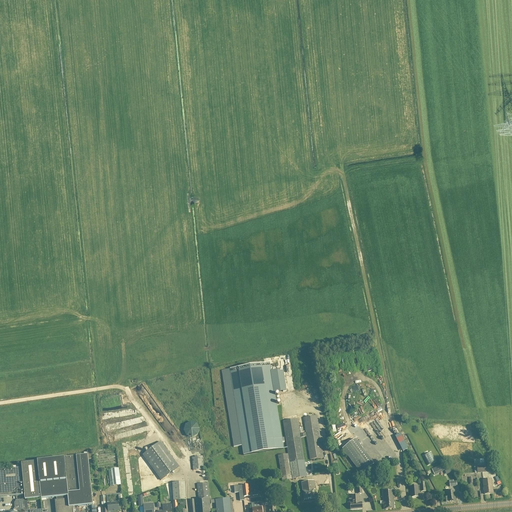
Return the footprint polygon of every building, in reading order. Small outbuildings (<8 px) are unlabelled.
[(281,439),(269,364),(230,369),(230,370),(242,446),(243,456),(283,450),(282,444),(282,443),(281,439)] [(282,370),(271,372),(275,394),(285,393),(282,370)] [(316,416),(303,419),(305,434),(300,435),(297,419),(283,422),(286,441),(288,455),(278,456),(282,481),(307,477),(300,438),(306,437),(310,460),(323,458),(316,416)] [(192,423),(191,423),(190,423),(189,423),(189,424),(188,424),(187,425),(186,425),(185,426),(185,427),(184,428),(184,429),(184,430),(184,431),(184,433),(185,434),(185,435),(186,436),(187,437),(188,437),(189,438),(190,438),(191,438),(192,438),(193,438),(194,438),(195,437),(196,436),(197,436),(198,435),(198,434),(198,433),(199,432),(199,431),(199,430),(199,429),(198,428),(198,427),(197,426),(196,425),(195,424),(194,424),(192,423)] [(342,450),(361,474),(374,465),(355,440),(342,450)] [(161,481),(179,468),(160,443),(143,455),(161,481)] [(37,462),(41,499),(41,500),(57,498),(57,501),(55,501),(55,511),(73,511),(73,507),(93,505),(92,495),(88,460),(88,455),(87,456),(76,457),(64,458),(64,459),(37,462)] [(193,471),(203,470),(202,457),(192,458),(193,471)] [(475,474),(486,473),(485,466),(484,464),(484,459),(473,460),(475,474)] [(41,499),(37,462),(21,464),(25,500),(41,499)] [(435,475),(446,471),(443,464),(432,470),(435,475)] [(0,497),(23,496),(22,483),(21,484),(19,469),(0,470),(0,497)] [(111,470),(113,486),(119,485),(117,469),(111,470)] [(484,495),(493,494),(491,480),(483,481),(484,495)] [(312,487),(314,487),(314,482),(301,484),(304,501),(315,499),(313,490),(312,487)] [(421,492),(426,492),(425,483),(420,484),(420,486),(410,487),(411,498),(419,497),(418,492),(421,491),(421,492)] [(209,499),(208,484),(197,485),(198,500),(209,499)] [(249,496),(257,495),(256,487),(252,487),(252,485),(234,487),(234,494),(239,493),(239,501),(243,501),(243,497),(249,496)] [(393,498),(394,498),(393,490),(382,491),(384,510),(394,509),(393,498)] [(446,503),(455,502),(454,491),(447,492),(447,498),(445,498),(446,503)] [(350,510),(362,509),(361,503),(359,503),(359,496),(352,496),(352,504),(350,504),(350,510)] [(209,511),(209,499),(189,500),(190,511),(209,511)] [(16,501),(16,502),(14,504),(15,508),(16,510),(17,509),(17,511),(27,510),(27,501),(23,501),(23,500),(16,501)] [(230,511),(229,500),(216,501),(216,511),(230,511)] [(115,511),(119,511),(118,502),(107,504),(107,511),(115,511)]
